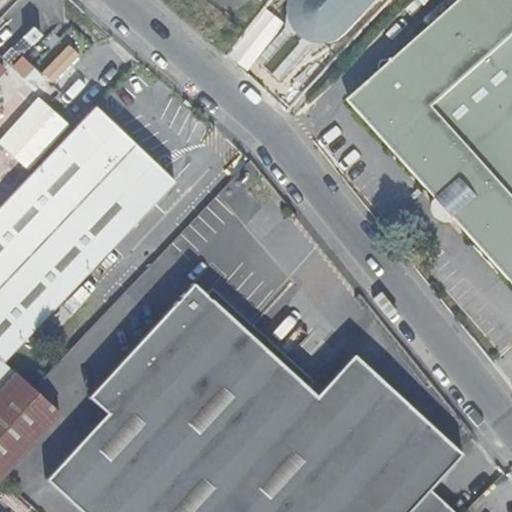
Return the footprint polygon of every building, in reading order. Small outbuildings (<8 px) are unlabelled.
[(287,12),(289,24),(259,56),(283,77),(313,45),(326,46),(332,39),(340,38),(347,32),(376,0),(292,0),(292,6),(287,12)] [(456,218),(491,258),(511,281),(511,0),(463,0),(394,62),(391,60),(389,60),(387,60),(385,61),(382,65),(381,67),(382,70),(383,72),(351,100),(412,168),(439,199),(456,218)] [(59,36),(34,63),(24,53),(12,66),(44,95),(80,55),(59,36)] [(0,110),(20,89),(6,76),(11,71),(0,60),(0,110)] [(39,97),(0,140),(0,143),(28,169),(69,124),(39,97)] [(0,331),(153,162),(95,107),(84,118),(75,127),(0,206),(0,331)] [(153,162),(0,331),(0,360),(3,363),(174,182),(153,162)] [(456,218),(439,199),(436,202),(434,210),(438,218),(444,222),(453,221),(456,218)] [(408,511),(429,490),(461,454),(353,355),(315,395),(306,387),(204,294),(192,283),(87,396),(105,413),(45,479),(79,511),(408,511)] [(204,294),(306,387),(312,381),(211,288),(204,294)] [(0,476),(56,415),(0,362),(0,476)] [(429,490),(408,511),(441,511),(446,506),(429,490)]
